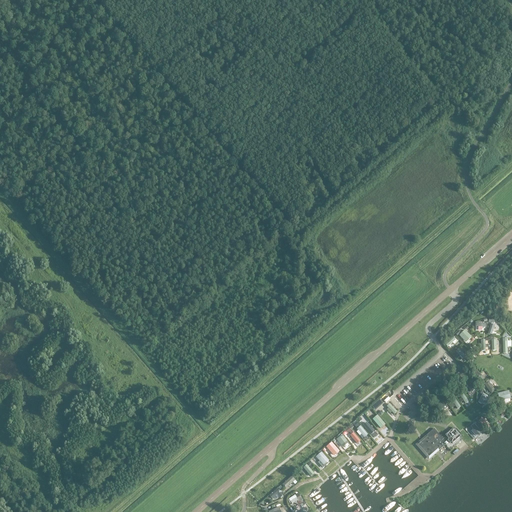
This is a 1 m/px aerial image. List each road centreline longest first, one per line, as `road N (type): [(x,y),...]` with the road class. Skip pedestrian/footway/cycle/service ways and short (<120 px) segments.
road 1 (track): [(474,203),(114,511)]
road 2 (tertiary): [(196,511),(511,236)]
road 3 (track): [(210,429),(0,191)]
